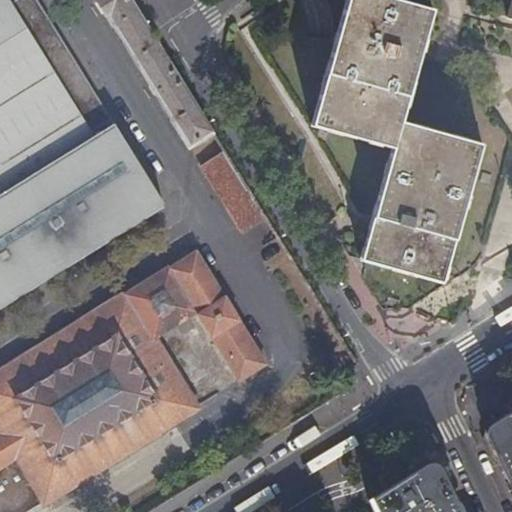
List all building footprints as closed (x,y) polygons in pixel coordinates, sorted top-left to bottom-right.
[(0,0),(0,302),(161,203),(35,0),(11,0),(9,2),(7,0),(0,0)] [(214,131),(132,0),(98,0),(188,146),(213,132),(214,131)] [(407,94),(432,7),(405,0),(346,0),(326,72),(407,94)] [(400,119),(407,94),(326,72),(312,121),(393,144),(400,119)] [(481,142),(400,119),(393,144),(373,214),(454,237),(481,142)] [(268,220),(227,153),(201,169),(242,237),(268,220)] [(361,256),(442,279),(454,237),(373,214),(361,256)] [(0,511),(22,511),(45,499),(46,501),(195,407),(152,337),(172,324),(176,332),(184,334),(195,328),(204,342),(211,338),(239,380),(264,364),(192,252),(0,371),(0,511)] [(511,410),(491,423),(487,437),(511,489),(511,410)] [(425,511),(430,510),(430,511),(461,511),(440,467),(427,463),(371,497),(378,511),(425,511)]
